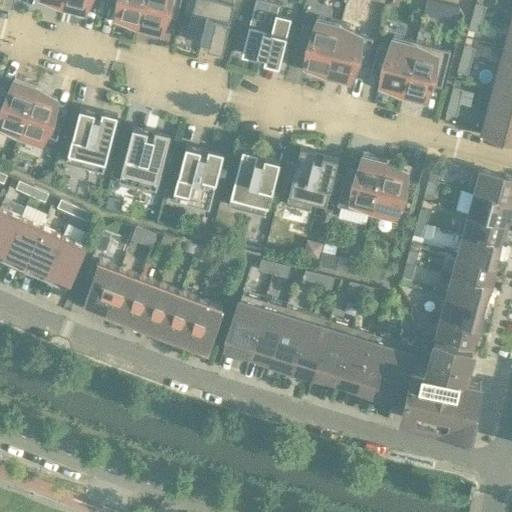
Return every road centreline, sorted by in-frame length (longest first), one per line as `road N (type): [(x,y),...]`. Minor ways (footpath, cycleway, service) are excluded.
road 1 (residential): [(511,159),(238,98),(0,26)]
road 2 (residential): [(499,464),(246,392),(0,299)]
road 3 (tertiary): [(232,511),(0,427)]
